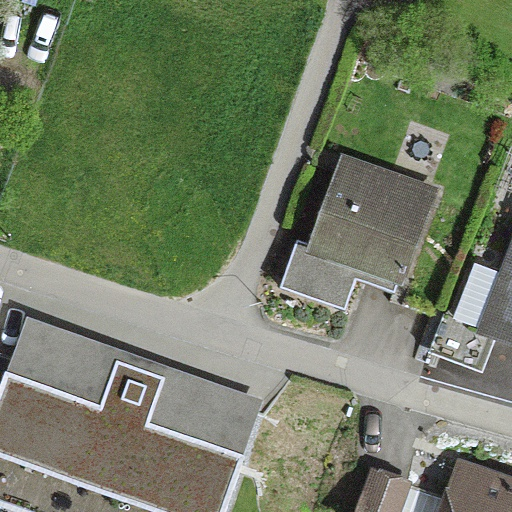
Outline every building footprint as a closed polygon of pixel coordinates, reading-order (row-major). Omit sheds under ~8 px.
[(340,176),(312,252),(394,280),(424,196),(384,181),(381,191),(340,176)] [(511,258),(482,336),(511,347),(511,258)] [(0,511),(234,511),(268,416),(31,332),(0,418),(0,511)] [(511,494),(511,492),(456,473),(446,502),(445,504),(442,511),(511,511),(511,499),(511,494)] [(393,511),(402,489),(445,504),(446,502),(369,475),(356,511),(393,511)]
